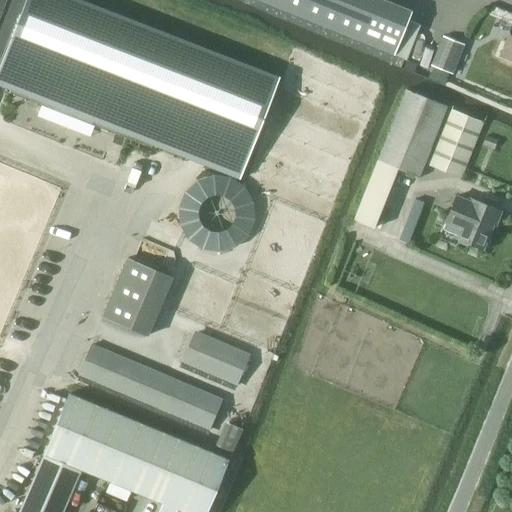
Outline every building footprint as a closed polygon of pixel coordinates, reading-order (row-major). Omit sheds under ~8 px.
[(79,0),(0,0),(0,85),(11,89),(10,93),(151,148),(152,144),(240,178),(279,78),(79,0)] [(381,0),(257,0),(394,55),(411,12),(381,0)] [(511,24),(511,25),(500,55),(511,59),(511,24)] [(462,43),(443,36),(431,66),(450,73),(462,43)] [(404,90),(376,159),(375,158),(351,218),(371,226),(395,166),(415,174),(443,105),(404,90)] [(460,178),(483,122),(452,109),(429,165),(460,178)] [(446,222),(461,228),(458,236),(483,246),(493,222),(496,223),(501,210),(470,198),(470,200),(457,195),(446,222)] [(409,239),(425,200),(415,196),(400,235),(409,239)] [(186,252),(181,264),(175,261),(152,318),(186,332),(209,275),(207,274),(212,263),(186,252)] [(123,256),(101,315),(146,332),(168,273),(123,256)] [(193,333),(182,359),(237,382),(248,357),(193,333)] [(210,429),(223,397),(90,341),(77,373),(210,429)] [(208,511),(218,490),(204,484),(216,454),(68,393),(43,453),(184,511),(192,511),(194,507),(206,511),(208,511)] [(215,445),(233,453),(243,430),(225,422),(215,445)] [(63,511),(80,472),(40,455),(16,511),(63,511)]
